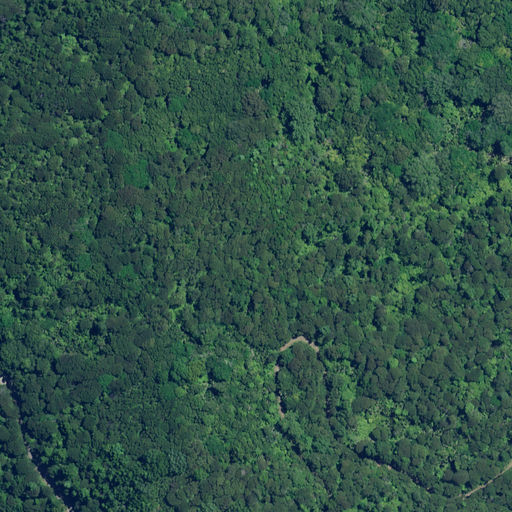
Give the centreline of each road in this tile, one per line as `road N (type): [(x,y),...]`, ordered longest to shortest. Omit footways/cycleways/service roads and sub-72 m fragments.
road 1 (track): [(295,511),(260,456),(266,402),(287,378),(308,370),(323,374),(369,444),(415,490),(451,511)]
road 2 (unclassified): [(0,373),(13,375),(31,458),(68,511)]
